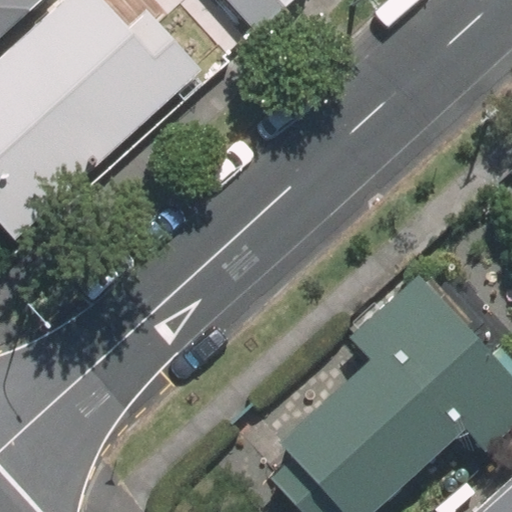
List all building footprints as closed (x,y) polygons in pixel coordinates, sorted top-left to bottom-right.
[(100,0),(63,0),(0,57),(0,221),(14,237),(200,67),(149,11),(128,30),(100,0)] [(0,0),(0,36),(39,0),(0,0)] [(264,0),(273,9),(282,0),(264,0)] [(483,359),(411,281),(343,343),(362,366),(274,445),(287,459),(265,479),(294,511),(334,511),(335,511),(369,511),(459,431),(480,454),(511,424),(511,350),(502,340),(483,359)] [(511,511),(511,475),(471,511),(511,511)]
